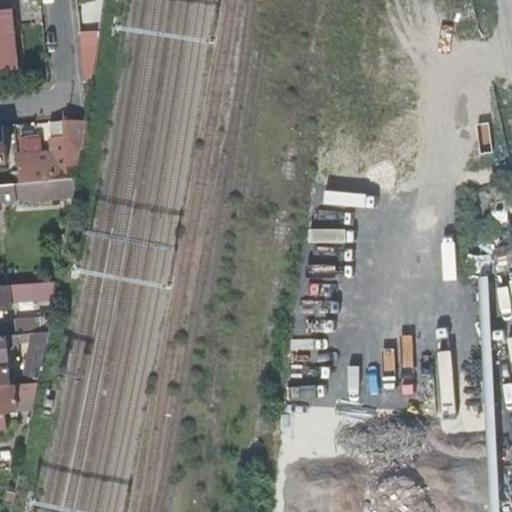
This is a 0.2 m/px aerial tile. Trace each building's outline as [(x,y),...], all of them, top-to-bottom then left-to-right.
[(13,10),(0,11),(0,67),(18,66),(13,10)] [(99,77),(98,30),(83,30),(85,78),(99,77)] [(65,137),(52,137),(53,150),(18,154),(19,182),(77,177),(85,121),(65,121),(65,137)] [(51,122),(52,137),(65,137),(65,121),(51,122)] [(0,162),(9,162),(8,144),(0,144),(0,162)] [(30,201),(74,198),(77,177),(19,182),(0,183),(0,200),(30,198),(30,201)] [(40,298),(58,298),(60,283),(39,284),(40,298)] [(8,286),(9,297),(20,297),(20,285),(8,286)] [(9,310),(9,297),(8,286),(0,286),(0,316),(3,317),(3,310),(9,310)] [(50,335),(54,318),(15,320),(16,336),(50,335)] [(0,389),(39,387),(50,335),(16,336),(0,336),(0,360),(11,360),(11,351),(17,350),(16,345),(35,344),(27,380),(12,380),(12,371),(0,372),(0,389)] [(16,406),(35,405),(39,387),(0,389),(0,429),(7,429),(6,414),(16,414),(16,406)]
